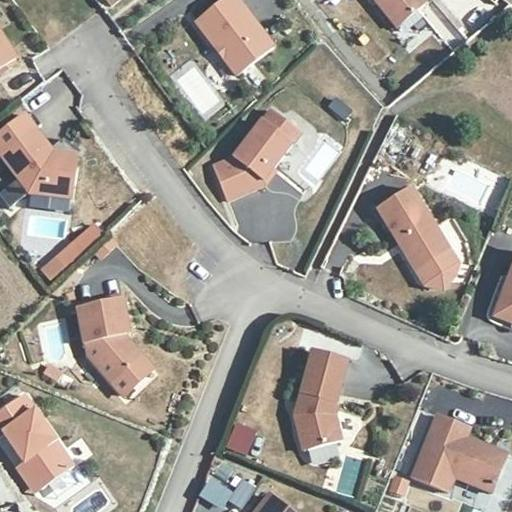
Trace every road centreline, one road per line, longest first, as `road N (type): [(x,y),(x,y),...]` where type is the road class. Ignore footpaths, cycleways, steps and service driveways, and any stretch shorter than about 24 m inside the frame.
road 1 (residential): [(89,58),(105,102),(197,226),(267,294)]
road 2 (residential): [(511,382),(267,294)]
road 3 (residential): [(267,294),(251,309),(171,511)]
